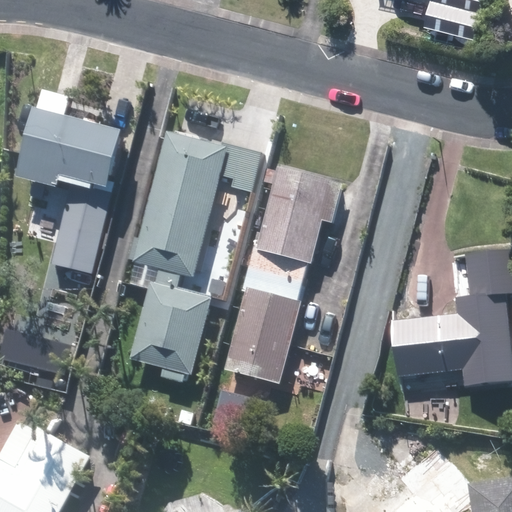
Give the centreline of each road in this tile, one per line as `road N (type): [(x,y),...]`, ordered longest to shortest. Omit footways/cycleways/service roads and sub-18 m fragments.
road 1 (residential): [(511,113),(43,0)]
road 2 (unknown): [(414,127),(322,511)]
